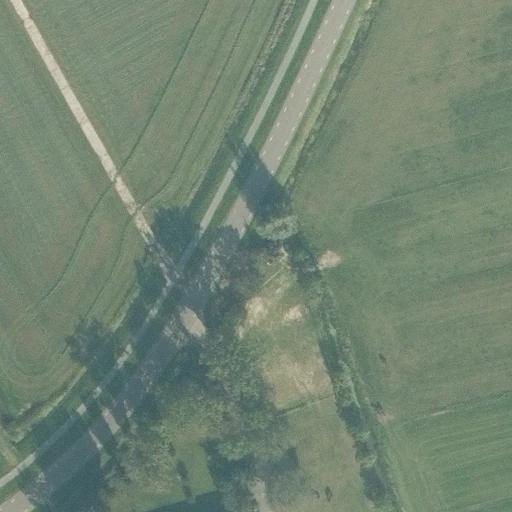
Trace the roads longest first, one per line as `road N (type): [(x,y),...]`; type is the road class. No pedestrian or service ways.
road 1 (tertiary): [(193,302),(345,0)]
road 2 (track): [(173,278),(14,0)]
road 3 (tertiary): [(15,511),(74,465),(193,302)]
